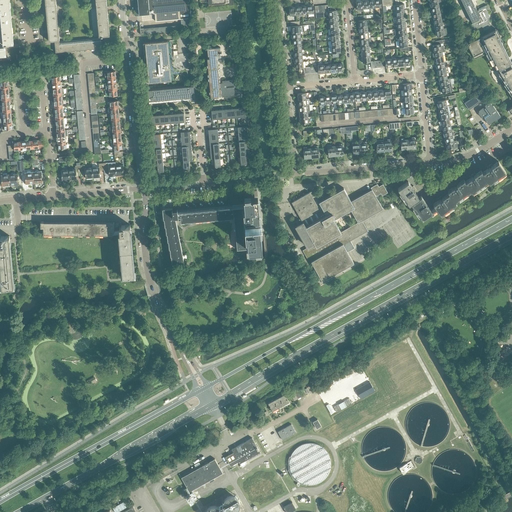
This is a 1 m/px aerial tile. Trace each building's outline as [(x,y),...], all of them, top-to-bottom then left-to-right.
[(9,0),(0,0),(0,8),(10,8),(9,0)] [(107,8),(106,0),(96,0),(97,18),(108,17),(107,8)] [(192,30),(189,0),(137,0),(139,15),(150,14),(150,13),(153,12),(153,13),(154,13),(180,11),(181,19),(182,31),(192,30)] [(404,10),(404,4),(399,4),(398,0),(391,0),(392,5),(395,5),(396,11),(404,10)] [(488,8),(488,6),(487,5),(486,5),(479,8),(479,9),(477,10),(472,0),(461,0),(472,23),(471,24),(474,30),(482,26),(489,22),(488,20),(489,18),(489,17),(490,16),(486,9),(488,8)] [(58,22),(56,4),(45,5),(46,14),(47,23),(58,22)] [(296,15),(295,7),(293,7),(293,6),(289,6),(289,7),(290,13),(288,13),(288,16),(290,15),(296,15)] [(11,17),(10,8),(0,8),(0,11),(1,27),(12,26),(11,17)] [(180,11),(154,13),(155,22),(181,19),(180,11)] [(108,17),(97,18),(99,36),(101,36),(101,37),(104,37),(104,36),(110,35),(109,26),(108,17)] [(49,41),(55,40),(59,40),(58,22),(47,23),(48,32),(49,41)] [(12,26),(1,27),(3,45),(7,45),(11,45),(11,44),(14,44),(13,35),(12,26)] [(499,70),(505,67),(511,63),(510,60),(502,43),(503,42),(497,29),(467,44),(475,59),(488,52),(496,68),(498,67),(499,70)] [(59,40),(55,40),(56,52),(102,48),(101,39),(60,43),(59,40)] [(143,42),(147,83),(171,80),(168,41),(143,42)] [(208,65),(207,65),(207,67),(208,67),(209,74),(208,74),(208,76),(209,76),(209,78),(208,78),(208,80),(209,80),(210,91),(209,91),(209,93),(210,93),(211,98),(218,97),(218,96),(221,96),(222,96),(222,97),(223,97),(235,96),(234,87),(236,87),(235,80),(222,81),(223,83),(219,84),(219,82),(220,81),(220,79),(220,77),(219,77),(219,75),(219,73),(218,73),(218,71),(219,71),(219,69),(218,69),(218,64),(218,60),(217,60),(217,58),(220,58),(220,55),(221,55),(221,54),(222,53),(221,52),(220,47),(216,48),(216,47),(214,47),(214,48),(212,48),(212,47),(210,47),(210,48),(207,48),(208,56),(209,56),(209,58),(207,58),(208,65)] [(511,66),(503,71),(505,75),(503,77),(505,78),(503,80),(511,92),(511,106),(509,109),(511,112),(511,66)] [(452,90),(451,84),(441,86),(442,92),(450,91),(452,90)] [(194,86),(148,90),(149,101),(195,97),(194,86)] [(484,99),(481,95),(479,92),(464,103),(469,110),(471,108),(484,99)] [(490,102),(485,105),(486,107),(484,108),(483,108),(479,111),(479,112),(478,112),(479,112),(478,113),(483,120),(485,119),(488,124),(495,120),(501,116),(493,105),(492,105),(490,102)] [(414,113),(413,107),(405,108),(405,114),(404,114),(404,117),(410,116),(410,114),(414,113)] [(408,139),(409,149),(416,148),(415,138),(415,137),(412,137),(412,139),(408,139)] [(402,150),(409,149),(408,139),(404,139),(404,138),(401,138),(402,150)] [(38,140),(32,140),(33,148),(43,147),(42,139),(38,140)] [(377,152),(385,151),(384,141),(380,141),(379,140),(376,140),(377,152)] [(456,140),(454,141),(446,142),(447,149),(455,147),(454,144),(457,143),(456,140)] [(359,143),(360,153),(367,153),(367,143),(366,143),(366,141),(363,141),(363,143),(359,143)] [(353,154),(360,153),(359,143),(355,144),(355,142),(352,143),(353,154)] [(339,145),(335,146),(336,155),(343,155),(342,143),(339,144),(339,145)] [(336,155),(335,146),(331,146),(331,144),(328,145),(329,156),(336,155)] [(312,158),(311,148),(307,148),(307,147),(303,147),(304,158),(305,158),(312,158)] [(214,159),(213,159),(213,160),(213,161),(214,161),(215,167),(221,166),(220,158),(214,158),(214,159)] [(483,172),(490,182),(506,171),(498,161),(493,165),(492,163),(489,165),(487,167),(488,168),(483,172)] [(81,172),(80,165),(80,162),(76,163),(77,165),(75,165),(75,169),(68,169),(69,179),(76,179),(76,176),(76,172),(81,172)] [(109,176),(116,175),(115,165),(108,166),(108,162),(103,163),(104,170),(108,169),(108,173),(109,173),(109,176)] [(99,166),(92,167),(93,177),(100,177),(99,173),(100,173),(100,170),(104,170),(103,163),(102,163),(99,163),(99,166)] [(93,177),(92,167),(85,168),(85,164),(80,165),(81,172),(85,172),(85,175),(86,178),(93,177)] [(115,165),(116,175),(123,174),(123,171),(124,171),(124,169),(124,168),(123,168),(123,165),(115,165)] [(69,179),(68,169),(61,170),(61,173),(60,174),(61,176),(61,177),(62,177),(62,180),(69,179)] [(490,182),(483,172),(481,170),(476,174),(474,172),(472,174),(470,176),(471,177),(465,181),(473,192),(488,181),(489,183),(490,182)] [(26,183),(34,183),(33,171),(25,172),(26,184),(26,183)] [(33,171),(34,183),(42,182),(41,171),(33,171)] [(9,174),(10,185),(18,184),(17,173),(9,174)] [(10,185),(9,174),(1,174),(2,186),(10,185)] [(473,192),(465,181),(464,179),(458,183),(457,182),(455,183),(452,185),(453,187),(448,191),(449,193),(455,201),(471,190),(472,192),(473,192)] [(411,203),(419,197),(415,191),(417,190),(414,186),(413,186),(412,187),(408,181),(398,188),(409,204),(411,203)] [(333,194),(326,198),(322,200),(319,201),(313,190),(291,202),(301,220),(300,220),(295,223),(308,247),(304,249),(322,281),(340,271),(354,263),(347,252),(354,248),(350,241),(368,231),(362,220),(383,208),(376,196),(381,193),(382,195),(388,192),(387,190),(383,184),(378,187),(376,184),(373,186),(371,187),(372,189),(369,190),(351,200),(346,192),(344,188),(335,192),(333,194)] [(436,207),(437,209),(440,214),(457,203),(455,201),(449,193),(444,196),(443,195),(440,197),(438,198),(439,200),(433,204),(436,207)] [(433,212),(431,210),(429,206),(430,205),(429,202),(427,200),(425,201),(421,195),(419,197),(411,203),(422,219),(431,213),(433,212)] [(260,220),(258,203),(258,197),(244,198),(244,204),(234,205),(235,216),(234,216),(235,223),(235,228),(237,250),(262,247),(260,226),(260,220)] [(172,206),(171,198),(161,199),(162,207),(163,207),(171,206),(172,206)] [(189,220),(234,216),(235,216),(234,205),(180,210),(174,210),(172,210),(172,207),(162,208),(163,219),(164,219),(165,226),(166,234),(167,234),(167,241),(168,241),(169,249),(170,249),(170,256),(171,256),(172,263),(184,262),(175,216),(178,216),(180,216),(181,221),(189,220)] [(112,234),(112,231),(112,223),(43,223),(43,221),(40,221),(40,227),(43,227),(43,234),(112,234)] [(112,223),(112,231),(120,230),(120,233),(118,233),(122,276),(133,275),(129,229),(130,229),(130,225),(121,225),(121,226),(120,226),(114,227),(114,222),(113,222),(114,222),(114,223),(112,223)] [(0,269),(2,287),(13,286),(12,279),(12,278),(10,250),(9,245),(9,240),(10,240),(9,235),(1,236),(1,238),(0,237),(0,269)] [(505,287),(503,281),(480,291),(483,297),(505,287)] [(505,315),(498,319),(500,324),(508,320),(507,318),(506,315),(505,315)] [(506,332),(497,337),(499,342),(509,337),(506,332)] [(489,369),(486,373),(488,375),(489,375),(492,372),(498,377),(502,373),(494,366),(490,370),(489,369)] [(97,380),(95,376),(87,380),(89,384),(97,380)] [(375,391),(370,382),(356,390),(361,399),(375,391)] [(295,394),(292,396),(294,401),(304,395),(298,386),(293,389),(295,392),(295,394)] [(279,397),(284,405),(289,402),(285,394),(279,397)] [(274,400),(278,408),(284,405),(279,397),(274,400)] [(272,411),(278,408),(274,400),(268,403),(272,411)] [(318,419),(317,419),(313,421),(317,428),(321,426),(318,419)] [(260,452),(252,438),(232,449),(233,452),(225,457),(231,466),(239,462),(240,464),(240,463),(242,466),(247,463),(245,460),(260,452)] [(325,481),(329,475),(332,469),(332,462),(330,455),(326,450),(321,446),(314,444),(307,444),(301,446),(296,450),(292,456),(290,462),(291,469),(293,476),(298,481),(304,484),(311,485),(318,484),(325,481)] [(215,459),(182,477),(187,487),(183,490),(185,494),(189,491),(223,473),(215,459)] [(414,467),(415,466),(412,460),(399,467),(403,473),(414,467)] [(238,511),(240,510),(240,508),(240,505),(239,503),(237,501),(234,500),(232,500),(229,500),(227,502),(226,504),(225,506),(225,509),(226,511),(238,511)] [(292,502),(284,507),(286,511),(290,511),(296,509),(292,502)]
